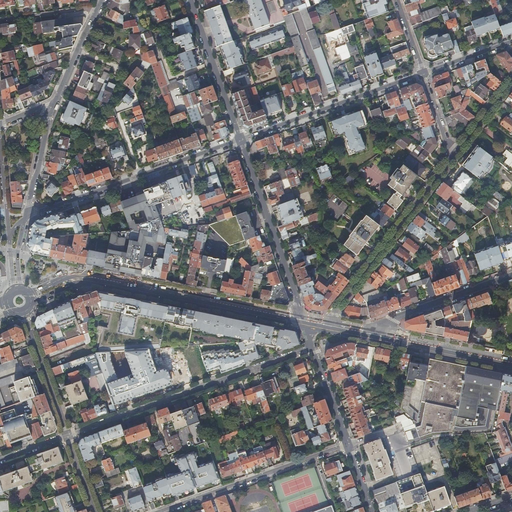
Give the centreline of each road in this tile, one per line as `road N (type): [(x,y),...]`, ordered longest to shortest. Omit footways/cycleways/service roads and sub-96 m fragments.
road 1 (secondary): [(304,320),(103,279),(72,279),(29,298)]
road 2 (residential): [(313,347),(67,435)]
road 3 (residential): [(239,140),(26,216)]
road 4 (residential): [(324,324),(453,158)]
road 5 (residential): [(423,73),(239,140)]
road 6 (residential): [(163,511),(347,445)]
road 7 (residential): [(239,140),(304,320)]
road 8 (residential): [(511,275),(392,319),(373,334)]
road 9 (residential): [(190,0),(239,140)]
road 10 (secondary): [(511,362),(373,334)]
road 11 (residential): [(23,311),(67,435)]
